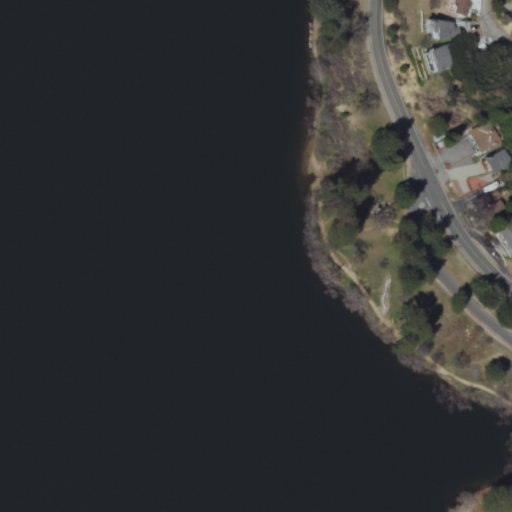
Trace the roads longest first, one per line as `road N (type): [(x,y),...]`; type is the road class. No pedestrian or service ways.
road 1 (residential): [(511,342),(434,276),(413,226),(429,181)]
road 2 (residential): [(376,0),(373,32),(384,82),(429,181)]
road 3 (residential): [(429,181),(458,234),(511,292)]
